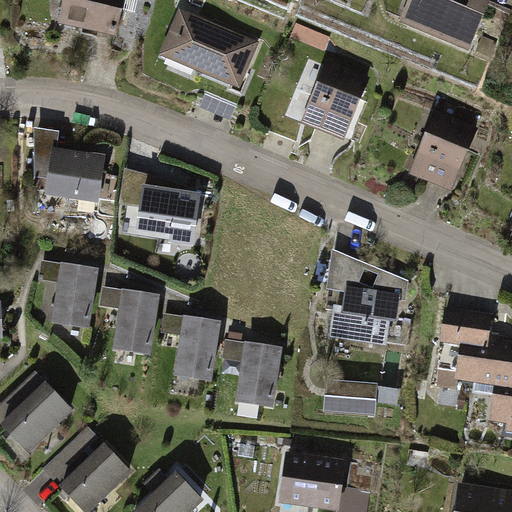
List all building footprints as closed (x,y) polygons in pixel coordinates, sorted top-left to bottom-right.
[(61,0),(53,32),(112,47),(123,0),(61,0)] [(470,0),(407,0),(394,33),(466,63),(490,8),(470,0)] [(177,15),(156,65),(233,98),(255,47),(177,15)] [(309,104),(298,131),(341,150),(353,122),(360,125),(369,105),(361,102),(369,85),(325,66),(322,73),(315,70),(302,101),(309,104)] [(424,127),(401,180),(450,202),(468,161),(463,158),(474,134),(433,116),(427,129),(424,127)] [(37,178),(37,190),(48,191),(97,199),(104,159),(57,153),(60,132),(35,128),(35,178),(37,178)] [(125,171),(120,210),(141,212),(139,232),(173,237),(172,246),(194,249),(200,201),(149,196),(151,179),(125,171)] [(406,289),(327,259),(321,302),(337,304),(335,320),(325,319),(321,348),(330,349),(378,357),(382,338),(390,340),(395,310),(402,311),(406,289)] [(55,291),(47,336),(86,343),(98,275),(40,265),(36,288),(55,291)] [(116,320),(108,365),(147,372),(159,304),(100,294),(96,317),(116,320)] [(447,311),(443,339),(464,342),(460,372),(440,369),(437,383),(457,387),(459,375),(464,376),(463,382),(474,383),(475,377),(498,381),(493,416),(509,419),(508,428),(511,428),(511,347),(502,346),(504,339),(488,337),(491,318),(482,316),(447,311)] [(179,343),(171,388),(210,395),(222,327),(163,317),(159,340),(179,343)] [(238,368),(230,414),(269,421),(270,414),(275,415),(280,383),(275,382),(280,354),(226,345),(222,365),(238,368)] [(0,444),(21,467),(76,415),(49,387),(45,391),(34,379),(0,411),(0,444)] [(396,397),(374,395),(372,411),(395,413),(396,397)] [(74,465),(103,438),(92,426),(47,469),(63,486),(79,470),(74,465)] [(107,449),(54,497),(67,511),(93,511),(132,477),(107,449)] [(288,457),(283,496),(303,499),(303,502),(337,507),(340,488),(343,465),(288,457)] [(351,462),(347,489),(371,493),(375,465),(351,462)] [(152,502),(141,511),(192,511),(202,503),(178,478),(168,488),(157,476),(142,491),(152,502)] [(347,489),(340,488),(337,507),(336,511),(368,511),(371,493),(347,489)] [(511,511),(511,497),(457,489),(453,511),(511,511)]
